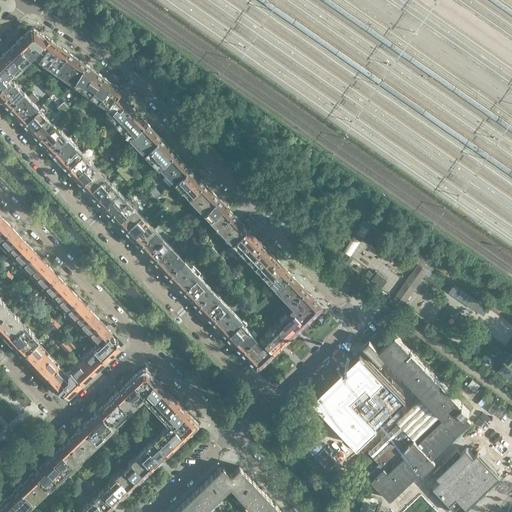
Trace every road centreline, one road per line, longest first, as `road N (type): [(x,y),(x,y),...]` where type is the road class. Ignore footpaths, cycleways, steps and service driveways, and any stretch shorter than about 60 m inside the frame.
road 1 (residential): [(267,404),(353,323),(351,310),(140,86),(27,3)]
road 2 (residential): [(267,404),(0,122)]
road 3 (residential): [(0,191),(142,343)]
road 4 (residential): [(142,343),(231,436)]
